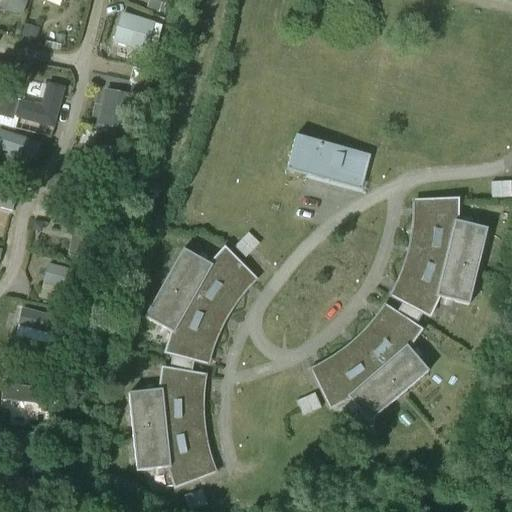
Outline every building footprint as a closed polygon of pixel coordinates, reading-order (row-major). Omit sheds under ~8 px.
[(7,0),(4,11),(21,17),(27,0),(7,0)] [(150,0),(147,7),(159,12),(161,5),(164,6),(166,0),(150,0)] [(122,15),(114,43),(154,54),(162,27),(122,15)] [(24,25),(19,42),(32,45),(37,29),(24,25)] [(133,72),(130,84),(142,87),(146,76),(133,72)] [(19,103),(15,119),(51,129),(61,90),(45,86),(39,108),(19,103)] [(104,89),(97,123),(133,130),(134,127),(140,97),(104,89)] [(2,98),(0,107),(0,117),(12,121),(17,102),(2,98)] [(0,130),(0,150),(34,161),(40,143),(0,130)] [(370,156),(295,136),(285,170),(360,190),(370,156)] [(87,182),(82,200),(108,207),(118,171),(104,167),(99,185),(87,182)] [(505,184),(488,185),(489,199),(506,198),(505,184)] [(0,191),(0,208),(14,212),(18,197),(0,191)] [(317,367),(311,370),(329,409),(347,399),(348,401),(368,423),(428,372),(407,347),(419,331),(413,327),(421,313),(428,317),(436,299),(468,306),(487,230),(455,221),(455,202),(413,203),(413,213),(413,221),(411,236),(409,248),(406,260),(403,268),(400,277),(395,287),(390,296),(402,303),(395,315),(383,307),(380,312),(376,318),(370,325),(364,332),(358,338),(351,344),(343,350),(334,357),(325,363),(317,367)] [(63,216),(59,234),(82,238),(77,259),(96,263),(103,223),(63,216)] [(33,221),(31,231),(37,232),(41,230),(43,223),(33,221)] [(247,233),(234,247),(245,258),(258,244),(247,233)] [(165,354),(172,356),(193,361),(206,364),(211,350),(215,340),(220,328),(230,310),(236,301),(248,287),(254,281),(224,251),(210,266),(182,250),(143,318),(171,334),(165,354)] [(48,264),(42,284),(81,296),(87,276),(48,264)] [(75,295),(72,308),(84,312),(88,298),(75,295)] [(21,310),(17,326),(62,337),(66,322),(21,310)] [(171,360),(168,371),(190,375),(193,361),(172,356),(171,360)] [(190,375),(168,371),(162,370),(159,390),(127,394),(136,472),(167,469),(174,488),(214,473),(212,468),(208,455),(204,438),(203,429),(202,419),(201,408),(201,399),(202,390),(203,377),(190,375)] [(2,384),(0,401),(48,407),(50,390),(2,384)] [(313,395),(296,402),(302,416),(319,409),(313,395)] [(0,409),(0,423),(7,424),(8,411),(0,409)] [(12,431),(9,452),(42,456),(45,435),(12,431)] [(0,476),(0,492),(35,496),(37,480),(0,476)] [(202,490),(184,496),(207,504),(202,490)]
